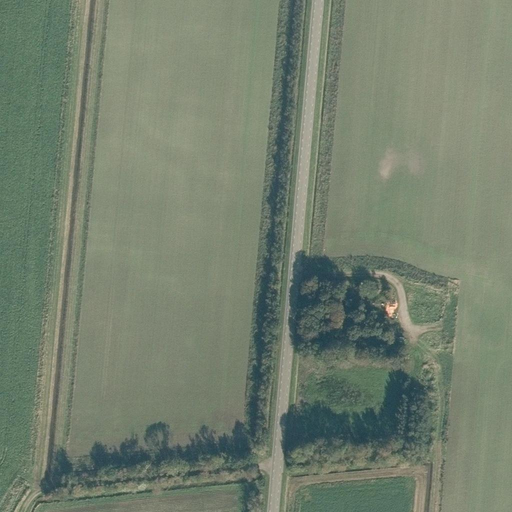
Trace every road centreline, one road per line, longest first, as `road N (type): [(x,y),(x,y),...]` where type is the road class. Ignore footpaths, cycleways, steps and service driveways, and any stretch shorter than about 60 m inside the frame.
road 1 (tertiary): [(276,465),(317,0)]
road 2 (track): [(276,465),(401,452),(411,331),(401,289),(392,278),(293,272)]
road 3 (unclassified): [(24,511),(50,488),(276,465)]
